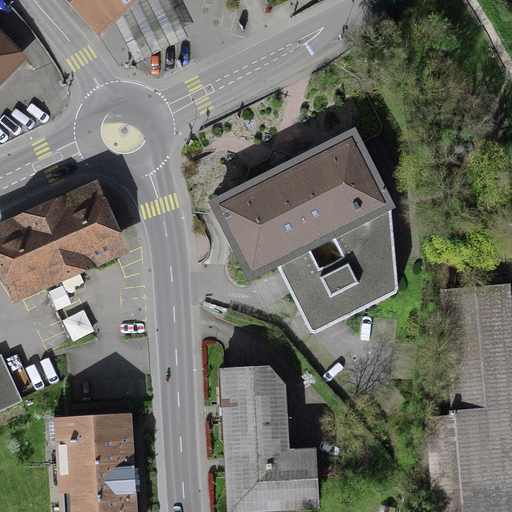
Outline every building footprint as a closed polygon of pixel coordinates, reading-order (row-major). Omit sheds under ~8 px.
[(67,0),(96,32),(112,17),(130,0),(67,0)] [(169,0),(130,0),(112,17),(137,65),(191,39),(169,0)] [(371,0),(380,15),(409,0),(371,0)] [(0,72),(20,52),(0,31),(0,72)] [(354,127),(209,196),(247,277),(279,262),(311,321),(393,281),(391,199),(354,127)] [(97,186),(0,231),(0,283),(9,303),(126,248),(97,186)] [(511,511),(511,350),(507,278),(440,282),(448,407),(421,408),(427,511),(511,511)] [(1,357),(0,357),(0,409),(21,400),(1,357)] [(233,458),(289,454),(288,401),(266,367),(224,369),(228,459),(233,458)] [(137,511),(132,412),(53,417),(58,511),(137,511)] [(289,454),(233,458),(236,508),(320,503),(317,452),(289,454)]
